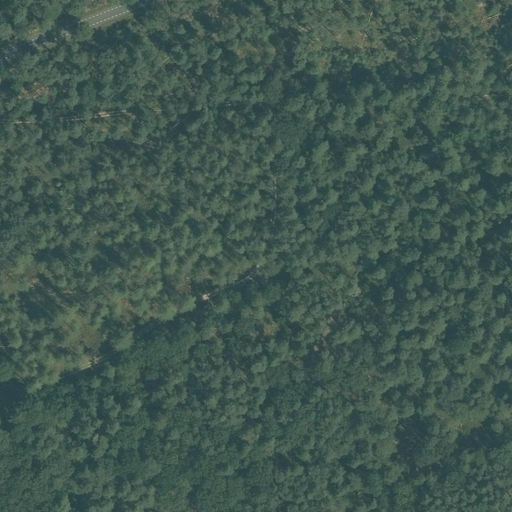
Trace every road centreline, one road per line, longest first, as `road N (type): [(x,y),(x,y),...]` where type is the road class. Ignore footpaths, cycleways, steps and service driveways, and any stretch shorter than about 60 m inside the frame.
road 1 (track): [(511,82),(305,85),(275,94),(261,143),(261,241),(246,276),(0,410)]
road 2 (track): [(265,117),(0,123)]
road 3 (tertiary): [(0,56),(145,0)]
